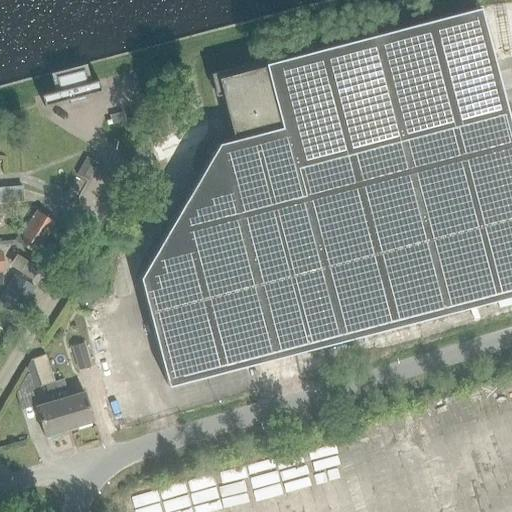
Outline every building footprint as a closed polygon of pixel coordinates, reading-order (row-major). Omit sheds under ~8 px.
[(218,78),(234,139),(218,143),(139,278),(167,386),(511,295),(511,132),(479,7),(264,63),(265,66),(218,78)] [(55,92),(41,95),(44,106),(69,100),(70,103),(83,100),(82,96),(101,91),(98,80),(91,82),(86,83),(83,70),(56,77),(59,91),(55,92)] [(126,121),(124,111),(109,115),(111,124),(126,121)] [(98,163),(85,157),(76,175),(88,181),(98,163)] [(0,201),(0,204),(1,204),(22,202),(22,198),(22,196),(22,192),(21,189),(21,186),(20,186),(0,187),(0,201)] [(32,220),(17,243),(34,253),(54,222),(37,212),(32,220)] [(0,299),(0,303),(18,315),(35,288),(14,275),(0,299)] [(84,304),(90,303),(95,298),(94,291),(88,287),(81,289),(77,294),(79,301),(84,304)] [(83,343),(70,347),(73,355),(85,351),(83,343)] [(55,382),(45,355),(30,360),(26,369),(33,389),(55,382)] [(66,380),(57,382),(70,428),(94,421),(86,392),(71,396),(66,380)] [(47,435),(70,428),(57,382),(47,385),(52,402),(38,406),(47,435)]
